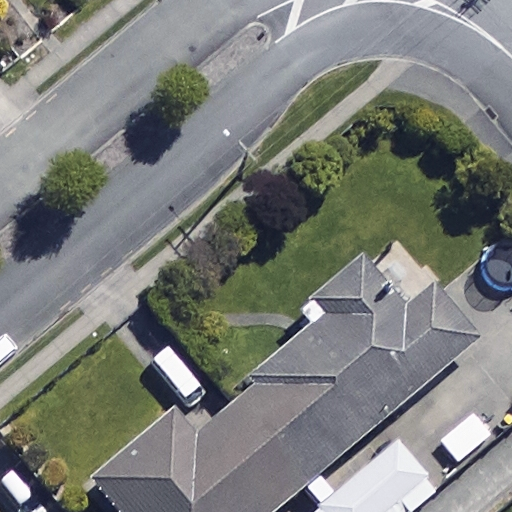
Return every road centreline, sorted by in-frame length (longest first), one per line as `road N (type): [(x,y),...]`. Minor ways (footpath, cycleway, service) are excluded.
road 1 (residential): [(309,7),(252,74),(0,287)]
road 2 (residential): [(0,207),(222,18),(250,4),(309,7)]
